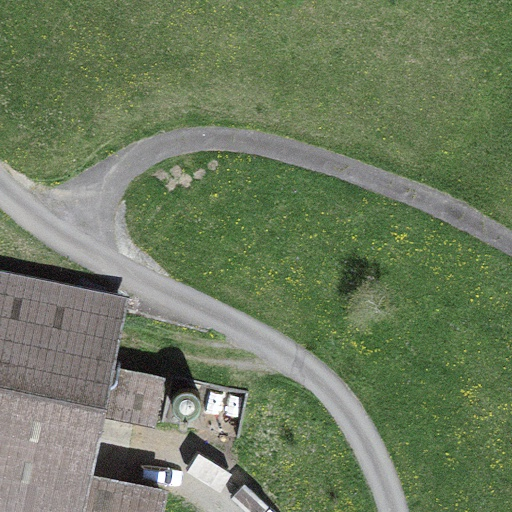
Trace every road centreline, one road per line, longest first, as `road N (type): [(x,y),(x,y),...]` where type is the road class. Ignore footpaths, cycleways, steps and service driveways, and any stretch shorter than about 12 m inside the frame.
road 1 (track): [(83,239),(153,145),(273,143),(459,214),(511,247)]
road 2 (unclassified): [(83,239),(221,308),(339,392),(378,511)]
